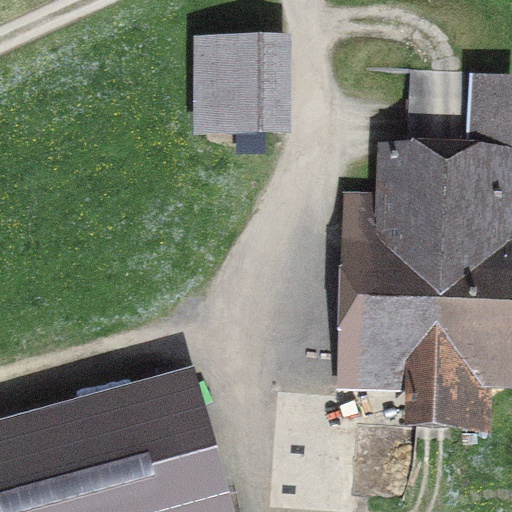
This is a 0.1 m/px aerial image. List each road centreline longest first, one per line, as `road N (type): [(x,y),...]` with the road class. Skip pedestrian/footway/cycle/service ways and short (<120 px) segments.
road 1 (track): [(250,430),(252,338),(288,215),(319,147),(326,56),(311,0)]
road 2 (track): [(0,48),(113,0)]
